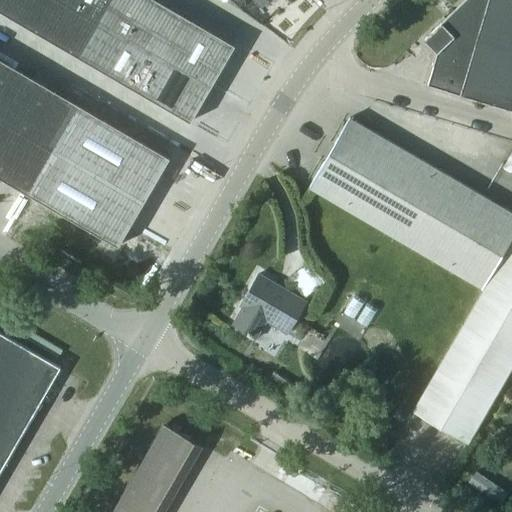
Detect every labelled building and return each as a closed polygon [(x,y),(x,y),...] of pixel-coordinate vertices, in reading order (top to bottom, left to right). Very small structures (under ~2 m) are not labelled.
[(158,0),(0,0),(0,10),(190,121),(235,44),(158,0)] [(511,0),(463,0),(446,17),(423,40),(436,53),(427,85),(511,110),(511,0)] [(0,58),(0,176),(30,194),(81,106),(0,58)] [(81,106),(30,194),(117,245),(118,245),(169,157),(168,157),(81,106)] [(511,212),(349,117),(308,186),(483,289),(511,238),(511,212)] [(511,363),(511,238),(483,289),(411,410),(466,442),(511,363)] [(242,306),(232,323),(255,337),(265,319),(287,332),(305,301),(257,273),(239,304),(242,306)] [(0,470),(60,368),(0,332),(0,470)] [(153,421),(110,511),(162,511),(196,441),(153,421)]
